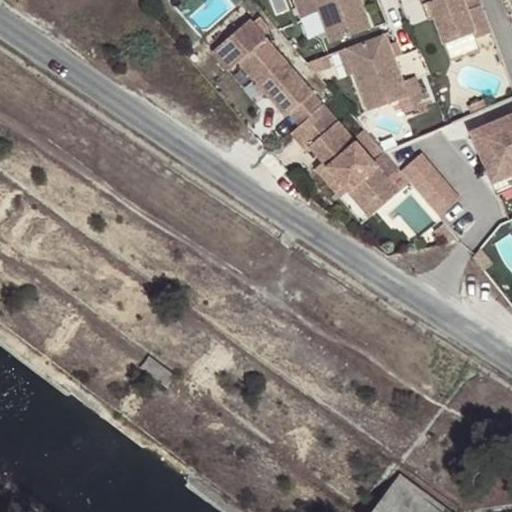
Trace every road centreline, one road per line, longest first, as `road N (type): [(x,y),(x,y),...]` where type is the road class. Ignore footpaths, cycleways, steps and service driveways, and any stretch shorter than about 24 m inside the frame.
road 1 (unclassified): [(511,361),(0,14)]
road 2 (unknown): [(420,298),(482,206),(479,185),(429,128)]
